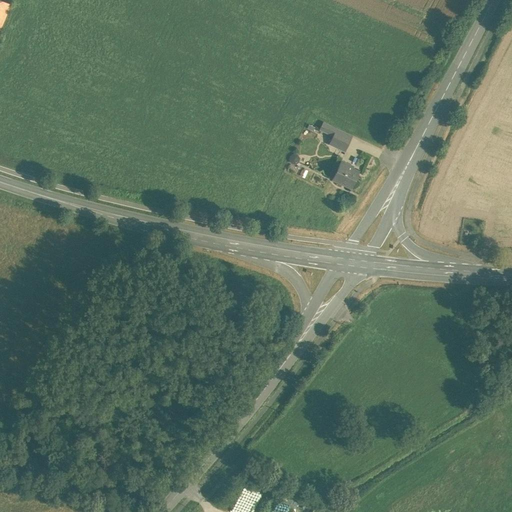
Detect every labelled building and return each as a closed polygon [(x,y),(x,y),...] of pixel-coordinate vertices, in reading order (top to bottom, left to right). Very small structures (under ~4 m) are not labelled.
[(0,0),(0,28),(11,4),(0,0)] [(336,128),(323,122),(319,129),(333,135),(336,128)] [(352,136),(336,128),(333,135),(349,142),(352,136)] [(349,142),(333,135),(329,143),(345,151),(349,142)] [(354,166),(341,160),(332,179),(352,188),(359,171),(353,168),(354,166)]
